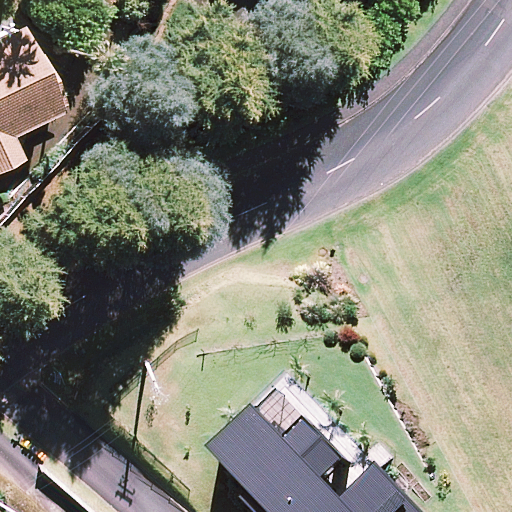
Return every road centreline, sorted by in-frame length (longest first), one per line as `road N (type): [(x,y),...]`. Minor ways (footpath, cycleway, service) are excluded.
road 1 (residential): [(0,367),(215,225),(331,173),(482,69),(511,19)]
road 2 (residential): [(0,367),(161,511)]
